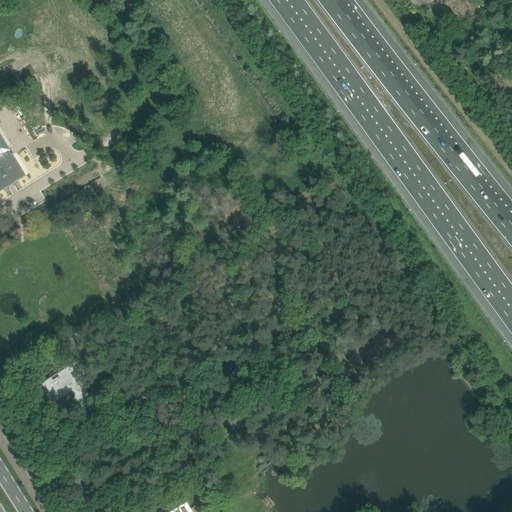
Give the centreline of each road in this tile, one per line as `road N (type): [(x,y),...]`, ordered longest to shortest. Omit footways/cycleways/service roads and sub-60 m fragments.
road 1 (motorway): [(292,0),(511,300)]
road 2 (motorway): [(511,225),(332,0)]
